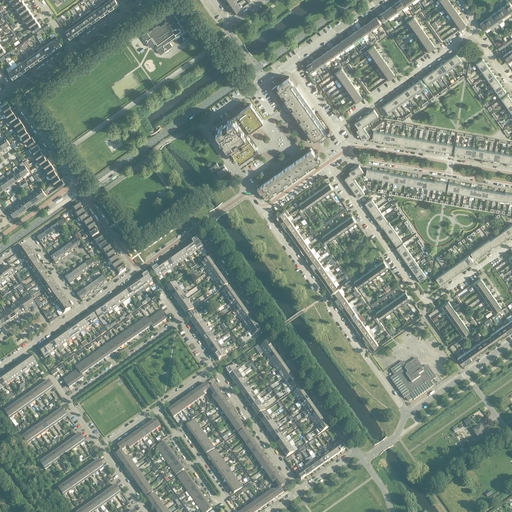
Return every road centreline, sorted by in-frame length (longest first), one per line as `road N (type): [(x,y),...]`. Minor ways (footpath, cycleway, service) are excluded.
road 1 (residential): [(354,453),(197,226)]
road 2 (residential): [(511,242),(426,302),(327,164)]
road 3 (residential): [(407,413),(261,205)]
road 4 (residential): [(136,269),(10,90)]
road 5 (residential): [(333,128),(475,30)]
road 6 (residential): [(300,492),(214,371)]
road 7 (residential): [(67,398),(178,320)]
road 8 (residential): [(407,413),(511,341)]
